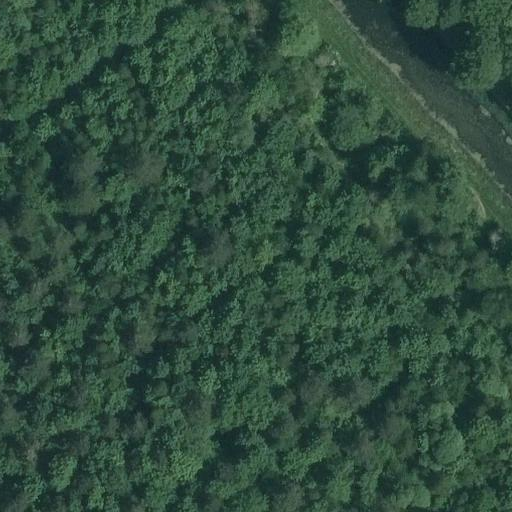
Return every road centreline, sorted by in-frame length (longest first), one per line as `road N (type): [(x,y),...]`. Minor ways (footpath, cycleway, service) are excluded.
road 1 (track): [(0,137),(206,0)]
road 2 (track): [(435,153),(288,0)]
road 3 (track): [(414,0),(511,112)]
